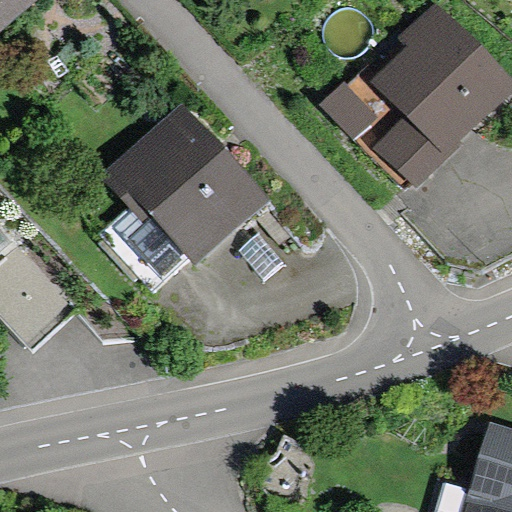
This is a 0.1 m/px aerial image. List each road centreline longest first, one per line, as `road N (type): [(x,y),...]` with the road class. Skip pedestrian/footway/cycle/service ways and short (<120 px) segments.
road 1 (residential): [(450,335),(155,0)]
road 2 (residential): [(450,335),(320,380),(126,426)]
road 3 (residential): [(126,426),(0,453)]
